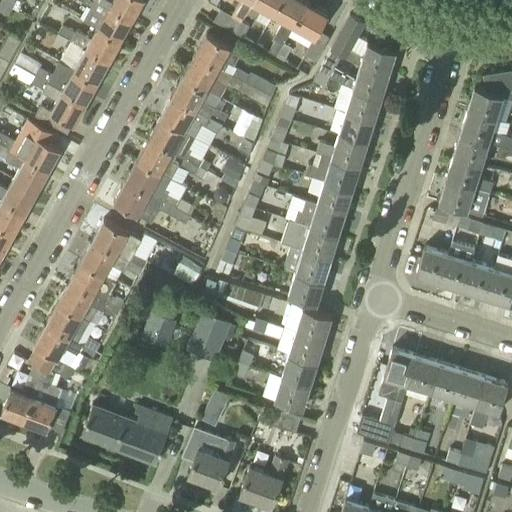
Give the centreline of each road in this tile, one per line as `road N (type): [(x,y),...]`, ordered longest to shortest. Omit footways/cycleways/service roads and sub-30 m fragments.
road 1 (residential): [(0,304),(162,0)]
road 2 (residential): [(381,299),(451,38)]
road 3 (residential): [(305,511),(381,299)]
road 4 (residential): [(381,299),(511,343)]
